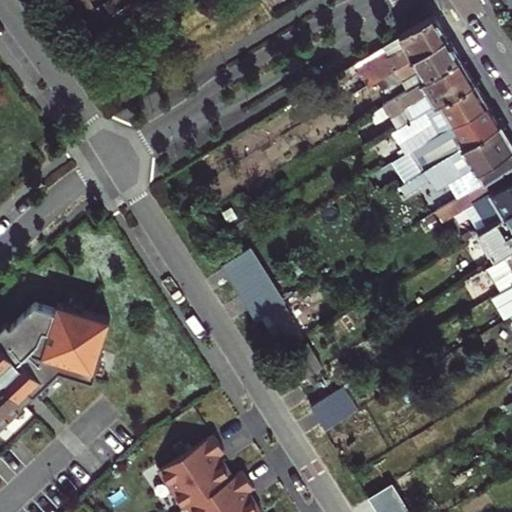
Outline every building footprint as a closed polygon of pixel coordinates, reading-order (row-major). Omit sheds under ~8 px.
[(81,0),(85,12),(99,7),(96,0),(81,0)] [(376,78),(446,35),(433,14),(354,62),(360,72),(352,77),(345,82),(352,93),(376,78)] [(459,58),(446,35),(376,78),(383,88),(390,87),(404,79),(421,68),(427,77),(459,58)] [(414,117),(473,81),(459,58),(427,77),(409,88),(384,103),(389,112),(392,117),(408,107),(414,117)] [(354,62),(346,67),(352,77),(360,72),(354,62)] [(404,79),(409,88),(427,77),(421,68),(404,79)] [(404,140),(410,148),(486,102),(473,81),(414,117),(393,130),(400,142),(404,140)] [(486,102),(410,148),(403,153),(408,161),(412,158),(421,172),(430,166),(499,124),(486,102)] [(384,103),(374,109),(378,118),(389,112),(384,103)] [(499,171),(511,162),(511,145),(499,124),(430,166),(439,180),(458,168),(461,173),(475,165),(484,180),(499,171)] [(484,180),(435,209),(441,219),(474,200),(506,181),(499,171),(484,180)] [(474,200),(488,225),(511,210),(511,176),(506,181),(474,200)] [(504,255),(511,250),(511,210),(488,225),(475,233),(489,256),(491,254),(495,260),(504,255)] [(495,260),(486,266),(501,289),(511,282),(511,269),(504,255),(495,260)] [(507,318),(511,314),(511,282),(501,289),(492,294),(507,318)] [(0,425),(25,402),(22,399),(31,390),(34,393),(61,368),(94,379),(106,339),(105,338),(111,318),(59,302),(57,308),(36,302),(11,325),(7,321),(0,327),(0,425)] [(287,308),(265,321),(280,345),(302,332),(287,308)] [(296,381),(323,365),(308,341),(282,356),(296,381)] [(358,408),(344,384),(318,400),(333,424),(358,408)] [(219,472),(221,465),(224,462),(219,454),(224,450),(214,433),(159,468),(184,507),(188,504),(225,480),(219,472)] [(250,511),(248,508),(250,500),(253,498),(248,489),(253,486),(243,469),(225,480),(188,504),(192,511),(250,511)]
